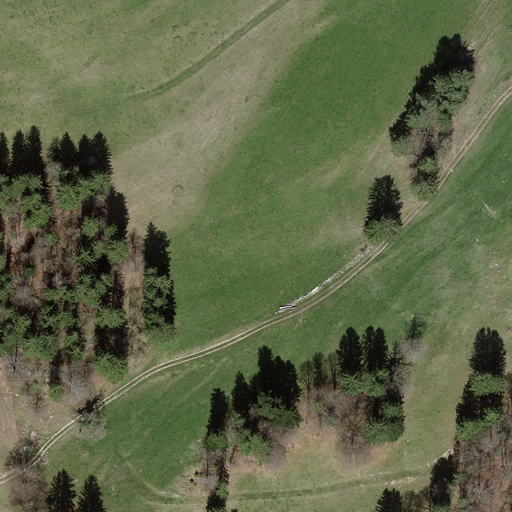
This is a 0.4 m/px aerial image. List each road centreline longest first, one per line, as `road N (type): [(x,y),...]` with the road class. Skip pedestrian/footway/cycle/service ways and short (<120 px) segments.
road 1 (track): [(511,92),(407,219),(329,290),(149,372),(0,479)]
road 2 (track): [(102,403),(127,469),(146,491),(169,500),(300,492),(418,472),(511,417)]
